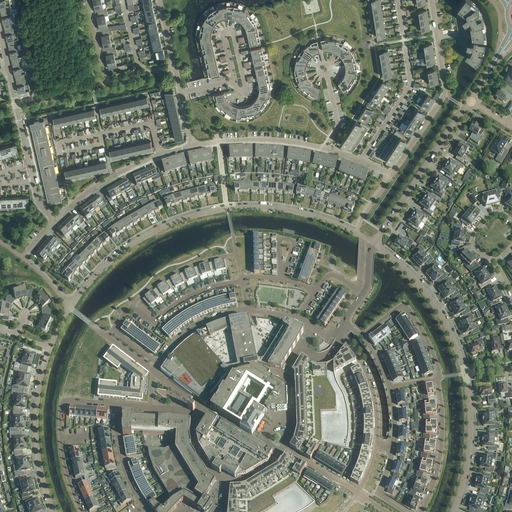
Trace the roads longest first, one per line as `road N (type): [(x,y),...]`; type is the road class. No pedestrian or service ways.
road 1 (residential): [(280,279),(212,287),(152,321),(131,306),(112,330),(156,362),(205,322),(248,311),(292,318),(326,337)]
road 2 (residential): [(373,244),(324,219),(267,207),(185,217),(118,254),(63,317)]
road 3 (tertiary): [(373,244),(468,101)]
road 4 (residential): [(117,404),(62,400),(64,462),(82,511)]
road 5 (residential): [(49,347),(35,416),(53,511)]
road 6 (tertiary): [(465,373),(430,298),(373,244)]
road 7 (residential): [(337,329),(367,375),(376,446),(391,448)]
road 8 (tertiary): [(453,511),(470,452),(465,373)]
road 9 (residential): [(438,379),(423,332),(403,303),(361,336)]
road 10 (residential): [(421,511),(441,451),(438,379)]
road 11 (residential): [(29,165),(0,34)]
road 12 (residential): [(323,148),(256,139),(193,146)]
road 13 (residential): [(360,160),(410,83),(404,48)]
road 14 (residential): [(160,155),(97,186),(54,220)]
